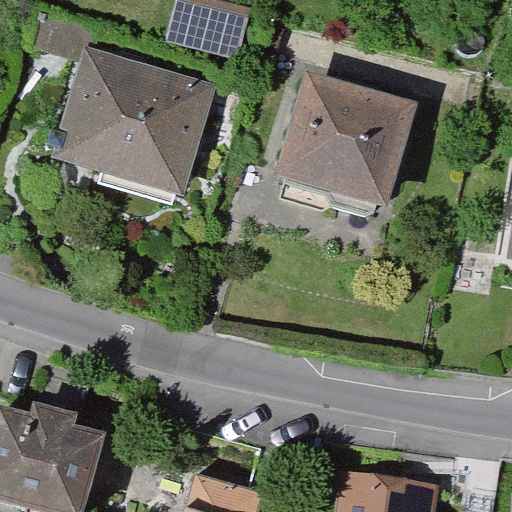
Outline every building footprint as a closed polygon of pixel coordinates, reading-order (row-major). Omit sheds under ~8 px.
[(204,0),(178,0),(170,40),(240,55),(250,10),(204,0)] [(115,34),(53,15),(38,63),(83,77),(55,171),(185,209),(220,90),(108,58),(115,34)] [(418,115),(309,87),(283,192),(392,220),(418,115)] [(30,452),(4,443),(0,455),(0,511),(86,511),(111,438),(42,415),(30,452)] [(452,511),(454,502),(347,485),(342,511),(452,511)] [(280,511),(281,510),(200,487),(193,511),(280,511)]
